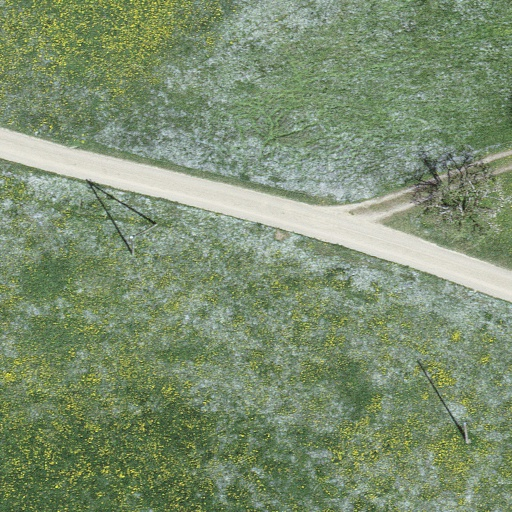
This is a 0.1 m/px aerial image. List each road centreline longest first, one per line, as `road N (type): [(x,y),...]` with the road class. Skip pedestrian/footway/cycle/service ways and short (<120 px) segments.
road 1 (track): [(511,290),(366,242),(0,144)]
road 2 (track): [(511,167),(304,225)]
